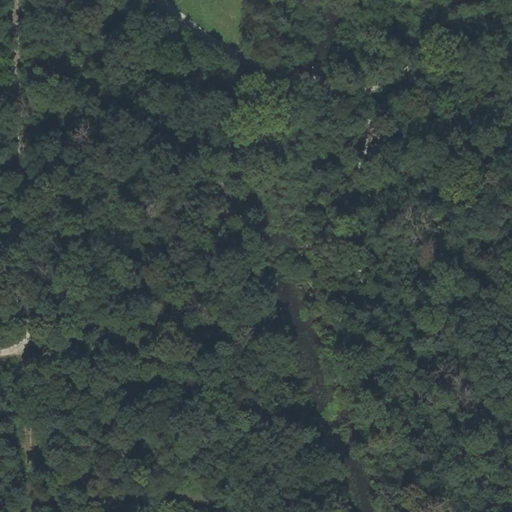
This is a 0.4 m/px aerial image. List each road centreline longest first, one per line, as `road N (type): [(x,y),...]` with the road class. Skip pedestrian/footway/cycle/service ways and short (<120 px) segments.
road 1 (track): [(367,126),(353,198),(362,283),(397,440),(424,511)]
road 2 (track): [(455,0),(411,63),(365,84)]
